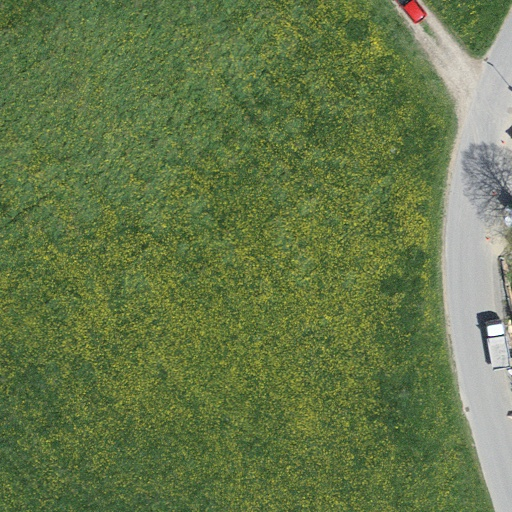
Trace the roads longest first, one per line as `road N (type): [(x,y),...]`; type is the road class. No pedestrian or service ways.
road 1 (unclassified): [(511,60),(477,184),(473,247),(476,320),(511,477)]
road 2 (track): [(495,102),(417,0)]
